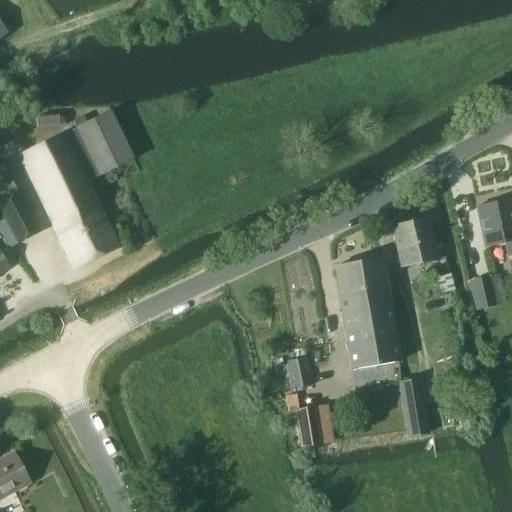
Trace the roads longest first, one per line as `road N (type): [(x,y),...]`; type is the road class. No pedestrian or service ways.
road 1 (tertiary): [(80,343),(327,228),(511,122)]
road 2 (unclassified): [(121,511),(52,358)]
